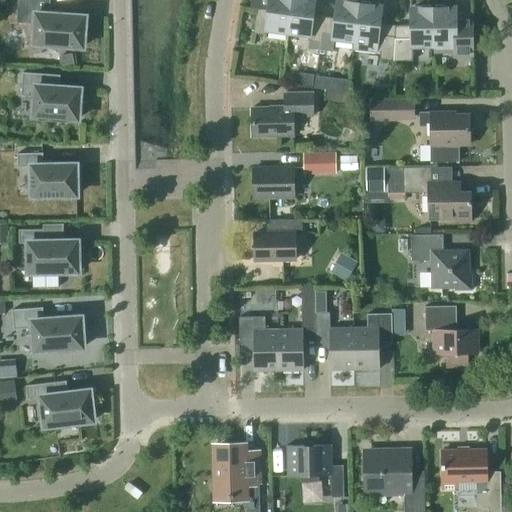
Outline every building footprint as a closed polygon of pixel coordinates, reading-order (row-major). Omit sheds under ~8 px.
[(52,14),(48,13),(48,0),(19,0),(18,21),(35,22),(34,43),(83,46),(85,18),(89,18),(89,16),(62,14),(52,13),(52,14)] [(267,30),(288,32),(291,0),(269,0),(268,9),(257,8),(254,33),(266,34),(267,30)] [(291,0),(288,32),(309,35),(308,40),(310,40),(320,41),(324,16),(312,15),(313,0),(291,0)] [(324,16),(320,41),(319,49),(332,51),(334,38),(354,41),(359,3),(337,1),(335,18),(324,16)] [(359,3),(354,41),(353,48),(380,52),(379,59),(393,60),(394,51),(396,26),(379,23),(381,6),(359,3)] [(434,45),(433,8),(411,8),(411,25),(396,26),(394,51),(413,50),(413,45),(434,45)] [(433,8),(434,45),(434,51),(454,51),(454,56),(468,56),(467,25),(456,25),(455,8),(433,8)] [(315,49),(319,49),(320,41),(310,40),(309,48),(315,49)] [(75,65),(72,53),(59,56),(61,68),(75,65)] [(33,115),(78,119),(80,90),(84,90),(84,89),(57,87),(57,86),(47,85),(48,74),(23,72),(21,95),(35,96),(33,115)] [(316,75),(314,87),(330,89),(331,77),(316,75)] [(434,83),(420,82),(419,96),(433,96),(434,83)] [(252,107),(252,136),(293,136),(293,116),(313,116),(312,92),(284,93),(284,107),(252,107)] [(393,119),(392,99),(370,99),(371,120),(393,119)] [(444,114),(444,112),(420,113),(420,121),(424,125),(430,125),(431,145),(431,162),(458,162),(458,144),(470,144),(469,114),(444,114)] [(80,166),(80,164),(53,164),(43,164),(43,152),(18,153),(18,166),(31,166),(32,195),(77,194),(76,166),(80,166)] [(303,153),(304,173),(336,173),(335,153),(303,153)] [(385,192),(384,166),(366,167),(366,192),(385,192)] [(388,193),(403,193),(428,192),(428,220),(454,219),(454,222),(471,222),(470,191),(457,191),(457,182),(459,182),(459,181),(431,181),(431,166),(387,167),(388,193)] [(294,197),(293,167),(253,168),(253,198),(294,197)] [(265,219),(265,233),(254,233),(254,259),(296,259),(295,233),(302,233),(302,219),(265,219)] [(9,223),(0,223),(0,242),(9,242),(9,223)] [(78,271),(78,242),(82,242),(82,240),(55,241),(55,240),(45,240),(45,229),(19,229),(19,243),(28,242),(29,272),(78,271)] [(443,250),(443,234),(411,234),(411,260),(431,260),(431,288),(455,287),(455,290),(472,290),(472,273),(469,273),(468,250),(443,250)] [(357,263),(340,253),(330,272),(347,281),(357,263)] [(314,285),(301,286),(302,317),(315,317),(314,285)] [(267,288),(267,301),(277,301),(277,288),(267,288)] [(447,352),(447,362),(447,367),(467,367),(467,352),(477,352),(477,329),(456,329),(456,305),(424,306),(425,330),(436,330),(436,353),(447,352)] [(85,318),(85,316),(44,319),(43,307),(13,309),(14,329),(32,328),(34,350),(84,347),(81,318),(85,318)] [(392,320),(405,320),(405,308),(392,308),(392,320)] [(355,369),(354,328),(330,328),(329,312),(316,312),(316,340),(329,340),(330,369),(355,369)] [(391,313),(378,313),(367,314),(367,327),(354,328),(355,369),(379,368),(379,339),(392,338),(391,313)] [(265,329),(265,316),(239,317),(239,341),(253,341),(254,371),(279,370),(278,329),(265,329)] [(303,329),(278,329),(279,370),(303,370),(303,329)] [(0,381),(0,397),(16,395),(14,380),(0,381)] [(94,389),(67,392),(57,393),(56,381),(26,385),(27,398),(41,397),(44,426),(94,420),(90,391),(94,391),(94,389)] [(332,445),(332,444),(286,445),(286,446),(288,446),(288,474),(286,474),(286,476),(302,475),(302,480),(317,480),(317,475),(330,475),(331,497),(344,496),(343,464),(331,465),(330,445),(332,445)] [(259,511),(258,452),(235,452),(235,446),(215,447),(216,481),(211,483),(217,495),(216,495),(216,497),(245,496),(245,511),(259,511)] [(486,471),(486,449),(442,450),(442,463),(441,463),(442,489),(456,489),(456,481),(476,481),(477,508),(489,507),(488,511),(501,511),(500,471),(486,471)] [(364,451),(365,489),(383,488),(383,492),(404,492),(404,511),(424,511),(424,478),(410,478),(410,450),(364,451)]
